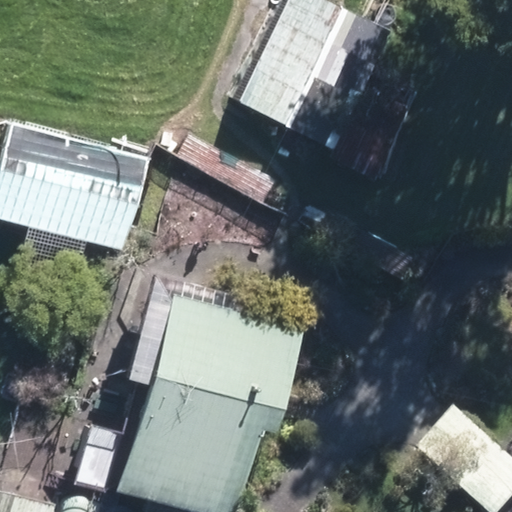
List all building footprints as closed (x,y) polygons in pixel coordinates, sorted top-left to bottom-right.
[(319,0),(276,0),(224,108),(272,131),(315,152),(375,27),(319,0)] [(9,157),(0,154),(0,144),(1,142),(1,138),(2,134),(1,129),(0,125),(0,212),(127,247),(154,151),(21,114),(9,157)] [(192,127),(178,152),(271,203),(284,179),(192,127)] [(153,372),(124,481),(156,489),(149,511),(243,511),(270,415),(291,420),(317,322),(232,299),(237,282),(165,263),(137,368),(153,372)] [(511,475),(435,401),(388,450),(451,511),(480,511),(511,479),(511,475)] [(130,425),(95,415),(77,479),(111,489),(130,425)] [(0,486),(0,511),(60,511),(63,502),(0,486)]
